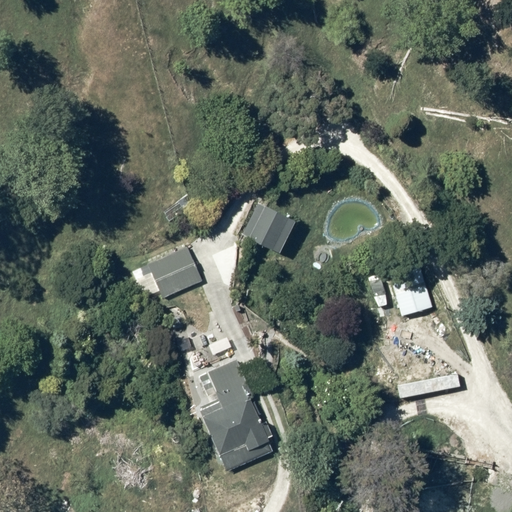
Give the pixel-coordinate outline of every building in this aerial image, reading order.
[(292,223),(256,207),(241,239),(277,256),(292,223)] [(143,276),(130,281),(138,301),(157,293),(159,300),(200,283),(185,249),(140,267),(143,276)] [(434,307),(425,281),(393,291),(402,318),(434,307)] [(205,349),(212,365),(231,357),(224,341),(205,349)] [(231,362),(196,375),(208,407),(195,412),(218,474),(267,455),(231,362)] [(393,385),(396,402),(461,389),(458,373),(393,385)]
